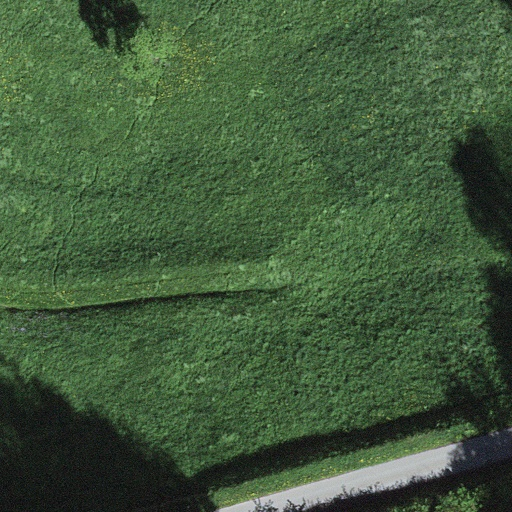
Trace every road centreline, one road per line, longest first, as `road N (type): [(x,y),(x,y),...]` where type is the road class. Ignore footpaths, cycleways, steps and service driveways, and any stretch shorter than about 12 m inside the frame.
road 1 (track): [(0,284),(314,279)]
road 2 (unclassified): [(234,511),(511,438)]
